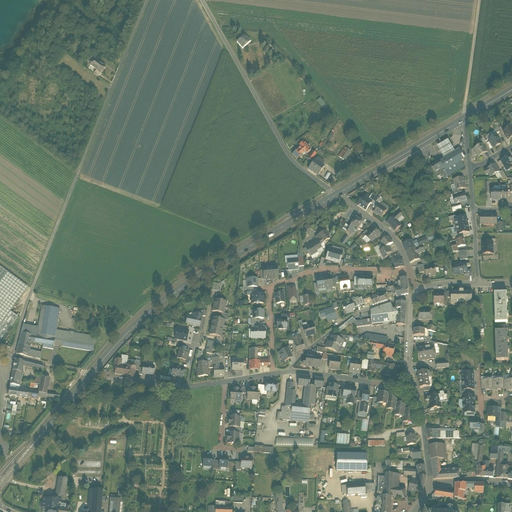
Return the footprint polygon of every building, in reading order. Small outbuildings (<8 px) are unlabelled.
[(238,37),(240,39),(245,35),(241,31),(235,36),(237,38),(238,37)] [(237,42),(243,49),(251,41),(245,35),(240,39),(237,42)] [(96,71),(101,74),(105,68),(95,60),(90,66),(96,71)] [(324,110),(328,108),(320,98),(316,101),(324,110)] [(503,131),(508,140),(511,137),(511,129),(511,127),(508,129),(507,129),(503,131)] [(489,140),(494,148),(501,144),(496,135),(489,140)] [(443,158),(445,157),(444,155),(451,151),(452,153),(455,151),(448,140),(437,147),(443,158)] [(300,147),(298,149),(302,154),(303,155),(305,153),(306,154),(309,151),(310,151),(311,150),(303,141),(298,145),(300,147)] [(474,149),(479,157),(487,153),(483,146),(482,144),(474,149)] [(296,159),(302,154),(298,149),(292,154),(296,159)] [(445,172),(447,177),(464,167),(461,162),(464,160),(461,156),(463,155),(460,149),(455,152),(453,154),(452,153),(451,151),(444,155),(445,157),(445,158),(444,159),(443,159),(445,163),(441,165),(443,169),(445,172)] [(307,159),(310,161),(316,153),(313,151),(307,159)] [(337,160),(342,164),(350,155),(344,151),(337,160)] [(504,166),(506,169),(511,166),(511,164),(511,161),(510,159),(509,156),(501,161),(504,166)] [(308,169),(317,175),(319,173),(324,166),(322,164),(316,160),(315,159),(308,169)] [(443,169),(441,165),(439,161),(431,166),(435,173),(437,177),(441,174),(445,172),(443,169)] [(495,165),(488,169),(490,173),(492,176),(495,174),(498,172),(496,169),(497,168),(495,165)] [(456,190),(456,191),(461,189),(466,188),(463,178),(456,180),(454,180),(453,182),(454,183),(456,190)] [(508,190),(500,191),(500,201),(508,201),(508,190)] [(491,201),(500,201),(500,191),(491,191),(491,201)] [(357,205),(366,211),(371,204),(376,197),(372,194),(368,200),(364,197),(357,205)] [(465,195),(453,198),(450,199),(452,206),(455,205),(460,204),(467,202),(465,195)] [(371,204),(374,206),(378,200),(379,199),(376,197),(371,204)] [(377,215),(382,218),(387,211),(380,205),(379,205),(377,208),(374,213),(375,213),(378,215),(377,215)] [(387,223),(395,232),(397,229),(401,226),(397,221),(402,216),(399,213),(387,223)] [(490,225),(497,225),(497,223),(497,215),(480,215),(480,225),(484,225),(484,223),(490,223),(490,225)] [(454,220),(455,221),(456,227),(468,225),(466,217),(457,219),(454,220)] [(357,229),(358,230),(363,223),(356,218),(353,223),(350,227),(352,229),(354,227),(357,229)] [(346,223),(344,221),(339,229),(341,231),(343,228),(346,231),(349,227),(345,224),(346,223)] [(468,225),(456,227),(457,233),(457,235),(460,234),(469,232),(468,225)] [(366,236),(370,241),(372,242),(380,234),(374,228),(369,233),(366,236)] [(315,237),(317,241),(319,244),(322,243),(322,244),(330,239),(325,231),(315,237)] [(360,237),(363,240),(366,236),(369,233),(366,231),(360,237)] [(435,240),(437,241),(435,235),(436,235),(435,233),(426,235),(426,238),(428,241),(435,240)] [(380,242),(382,244),(385,248),(388,246),(393,243),(388,237),(380,242)] [(426,238),(417,242),(418,247),(422,245),(429,244),(428,241),(426,238)] [(457,244),(458,248),(466,246),(464,239),(456,241),(457,244)] [(310,257),(317,253),(316,251),(321,248),(320,245),(319,244),(317,241),(305,248),(308,254),(310,257)] [(403,245),(406,252),(415,248),(413,243),(412,241),(403,245)] [(482,243),(482,255),(492,254),(492,244),(492,243),(489,243),(482,243)] [(392,252),(388,246),(385,248),(382,244),(378,247),(381,250),(379,252),(381,255),(384,259),(388,257),(387,255),(392,252)] [(418,249),(415,250),(417,255),(425,252),(422,246),(418,248),(418,249)] [(419,260),(417,255),(415,250),(415,248),(406,252),(410,263),(419,260)] [(331,249),(329,249),(326,260),(332,262),(336,251),(331,249)] [(340,252),(336,251),(332,262),(339,264),(343,253),(340,252)] [(459,252),(460,260),(467,260),(466,251),(459,252)] [(287,261),(288,264),(288,268),(288,271),(298,270),(298,267),(297,260),(287,261)] [(467,265),(458,266),(453,267),(454,276),(459,275),(467,274),(468,274),(467,269),(471,269),(470,264),(467,265)] [(28,288),(0,266),(0,340),(0,341),(18,317),(10,312),(28,288)] [(425,273),(426,277),(436,276),(435,267),(425,268),(425,269),(425,273)] [(318,289),(325,288),(324,278),(322,278),(322,277),(319,277),(319,279),(316,279),(316,284),(317,290),(318,289)] [(324,278),(325,288),(332,288),(331,280),(331,277),(324,278)] [(349,283),(348,277),(344,277),(344,278),(342,278),(339,279),(338,279),(339,284),(340,291),(343,290),(347,290),(349,289),(350,289),(349,283)] [(357,286),(365,287),(365,277),(357,277),(357,286)] [(373,278),(365,277),(365,287),(373,287),(373,278)] [(247,284),(247,288),(253,288),(255,288),(255,287),(257,287),(257,279),(247,279),(247,280),(246,280),(246,284),(247,284)] [(392,295),(396,294),(395,289),(394,289),(393,285),(388,285),(388,291),(391,291),(392,295)] [(289,296),(290,301),(296,301),(294,287),(288,287),(289,293),(289,296)] [(402,288),(395,289),(396,294),(396,297),(408,295),(408,288),(402,288)] [(457,303),(462,303),(461,291),(460,291),(459,291),(459,292),(451,292),(451,298),(451,304),(457,304),(457,303)] [(463,291),(461,291),(462,303),(466,303),(466,304),(472,304),(472,300),(472,294),(472,292),(464,292),(464,291),(463,291)] [(276,299),(276,304),(284,303),(283,293),(275,294),(276,299)] [(370,298),(373,306),(388,301),(386,293),(370,298)] [(434,293),(434,304),(444,304),(444,299),(444,293),(434,293)] [(494,294),(495,323),(507,323),(507,317),(509,317),(508,314),(507,314),(507,302),(508,302),(508,299),(507,300),(507,293),(494,294)] [(255,304),(256,304),(258,304),(259,303),(263,303),(263,294),(256,295),(251,295),(252,304),(255,304)] [(215,300),(213,306),(225,308),(226,302),(219,301),(215,300)] [(396,312),(397,312),(406,311),(406,302),(399,302),(396,302),(396,309),(396,312)] [(344,309),(346,315),(354,312),(353,310),(355,310),(354,308),(352,303),(342,306),(343,310),(344,309)] [(392,320),(397,319),(397,312),(396,312),(396,309),(393,309),(391,303),(371,310),(372,320),(373,325),(373,326),(383,325),(382,321),(389,320),(389,322),(392,322),(392,320)] [(55,340),(55,337),(56,331),(60,309),(42,306),(38,331),(37,337),(55,340)] [(224,314),(225,308),(213,306),(212,312),(221,314),(224,314)] [(325,317),(327,323),(337,319),(333,309),(319,313),(320,318),(325,317)] [(419,320),(431,320),(431,310),(419,310),(419,320)] [(254,315),(254,319),(259,319),(264,319),(263,311),(253,311),(253,312),(252,312),(253,315),(254,315)] [(405,326),(406,311),(397,312),(397,319),(396,325),(405,326)] [(195,326),(199,327),(202,315),(195,314),(194,318),(191,317),(187,316),(186,324),(192,325),(192,327),(195,328),(195,326)] [(213,318),(212,324),(223,326),(225,320),(220,319),(213,318)] [(278,330),(278,331),(282,331),(282,330),(287,330),(287,320),(287,319),(281,319),(278,320),(276,320),(276,322),(276,324),(276,325),(276,330),(278,330)] [(221,338),(223,326),(212,324),(211,328),(212,328),(212,331),(210,331),(209,335),(217,337),(221,338)] [(303,329),(306,337),(315,334),(312,325),(307,327),(307,328),(303,329)] [(22,328),(21,334),(36,336),(37,337),(38,331),(22,328)] [(252,334),(252,339),(264,338),(264,329),(260,329),(260,328),(255,328),(255,330),(251,330),(251,334),(252,334)] [(175,339),(186,342),(189,331),(184,330),(184,332),(177,330),(175,339)] [(94,337),(56,331),(55,337),(95,343),(95,337),(94,337)] [(495,332),(496,361),(508,361),(508,352),(509,352),(509,349),(508,349),(508,343),(509,343),(509,340),(508,340),(507,332),(495,332)] [(31,343),(34,343),(36,336),(21,334),(19,343),(30,346),(31,343)] [(378,341),(386,343),(387,337),(367,334),(366,340),(373,341),(378,342),(378,341)] [(37,337),(36,336),(34,343),(34,344),(43,345),(42,347),(53,350),(54,346),(55,340),(37,337)] [(55,337),(55,340),(54,346),(93,352),(95,343),(55,337)] [(293,338),(297,351),(304,349),(302,343),(301,343),(299,337),(293,338)] [(325,348),(337,353),(339,347),(341,347),(343,342),(343,341),(337,339),(332,337),(329,343),(328,342),(325,348)] [(16,355),(27,357),(29,351),(30,347),(30,346),(19,343),(19,342),(16,355)] [(383,355),(393,357),(395,346),(385,344),(384,349),(383,355)] [(417,348),(419,361),(436,358),(434,345),(427,347),(425,347),(417,348)] [(178,359),(186,361),(188,351),(180,349),(178,359)] [(283,359),(285,362),(291,358),(286,349),(279,353),(280,356),(280,357),(281,359),(282,359),(283,359)] [(41,353),(29,351),(27,357),(40,360),(41,353)] [(436,363),(437,369),(449,368),(449,355),(446,355),(446,362),(436,363)] [(114,366),(116,367),(126,368),(127,366),(128,357),(122,356),(121,361),(115,360),(114,366)] [(321,357),(315,357),(315,359),(306,358),(306,361),(303,361),(303,365),(305,366),(310,367),(310,366),(316,367),(316,368),(319,368),(321,357)] [(211,368),(214,368),(219,368),(219,365),(219,358),(210,358),(210,362),(211,368)] [(232,370),(243,370),(243,365),(243,360),(232,359),(232,370)] [(22,373),(23,366),(24,363),(15,360),(13,371),(22,373)] [(249,361),(249,370),(259,369),(259,366),(259,361),(257,361),(249,361)] [(329,369),(339,370),(340,362),(332,361),(330,361),(329,369)] [(349,371),(359,373),(361,362),(350,361),(349,371)] [(383,376),(395,377),(397,365),(385,364),(385,363),(371,361),(371,367),(372,367),(384,369),(384,370),(383,376)] [(208,376),(208,368),(208,362),(198,362),(199,368),(197,368),(197,377),(203,377),(203,376),(208,376)] [(135,367),(127,366),(126,368),(125,376),(126,376),(133,377),(134,377),(135,370),(135,367)] [(142,374),(153,375),(154,367),(143,366),(143,368),(142,374)] [(171,378),(175,379),(176,377),(182,378),(184,369),(173,366),(171,376),(172,376),(171,378)] [(125,376),(126,368),(116,367),(115,374),(125,376)] [(214,368),(214,377),(224,377),(224,368),(219,368),(214,368)] [(10,381),(21,383),(22,377),(21,377),(22,373),(13,371),(10,381)] [(419,378),(420,388),(424,388),(429,387),(428,378),(432,378),(432,374),(428,372),(428,371),(418,372),(418,376),(419,378)] [(462,374),(462,382),(473,382),(473,374),(470,374),(462,374)] [(305,387),(309,388),(309,387),(314,387),(314,383),(310,382),(310,377),(299,376),(297,387),(305,387)] [(39,392),(39,393),(46,395),(47,392),(50,378),(41,377),(40,385),(38,392),(39,392)] [(314,383),(314,387),(316,387),(323,388),(324,379),(315,378),(314,383)] [(497,388),(497,391),(500,390),(504,390),(504,389),(503,383),(503,380),(503,379),(495,380),(495,382),(495,388),(497,388)] [(486,389),(486,391),(489,391),(489,390),(492,390),(492,388),(492,382),(492,380),(484,380),(484,383),(484,389),(486,389)] [(267,391),(271,392),(271,391),(276,391),(277,390),(277,388),(276,387),(277,383),(266,381),(266,386),(265,391),(267,391)] [(473,382),(462,382),(463,389),(463,390),(469,390),(474,389),(473,382)] [(329,395),(336,396),(338,386),(335,386),(335,385),(333,385),(332,385),(330,385),(329,389),(328,395),(329,395)] [(305,387),(303,405),(311,406),(314,406),(316,387),(314,387),(309,387),(309,388),(305,387)] [(347,403),(353,404),(354,398),(355,388),(344,387),(344,391),(343,397),(348,398),(347,403)] [(18,397),(28,399),(29,391),(19,390),(18,397)] [(38,392),(29,391),(28,399),(37,400),(38,397),(39,393),(39,392),(38,392)] [(287,391),(285,403),(292,404),(295,404),(296,392),(293,392),(287,391)] [(358,392),(357,399),(354,398),(353,404),(356,404),(356,401),(359,401),(361,402),(362,393),(358,392)] [(383,402),(387,403),(388,397),(389,394),(383,393),(382,393),(382,394),(379,393),(379,392),(378,392),(377,398),(377,403),(379,403),(383,403),(383,402)] [(364,413),(366,413),(367,407),(369,394),(362,393),(361,402),(359,412),(364,413)] [(429,395),(429,396),(430,400),(431,409),(434,409),(440,408),(440,403),(440,400),(439,395),(439,394),(429,395)] [(133,403),(145,404),(145,403),(145,396),(146,396),(134,395),(133,403)] [(395,410),(395,411),(395,410),(396,403),(397,400),(393,400),(393,397),(388,397),(387,403),(387,404),(387,405),(386,409),(391,409),(392,408),(395,409),(395,410)] [(284,420),(290,421),(291,414),(292,404),(285,403),(285,406),(284,420)] [(402,404),(396,403),(395,410),(395,411),(394,415),(399,416),(401,415),(404,415),(403,417),(404,417),(405,410),(405,407),(401,406),(402,404)] [(474,406),(474,403),(463,403),(463,410),(464,410),(464,413),(466,413),(468,413),(470,411),(474,411),(474,409),(475,409),(475,406),(474,406)] [(292,404),(291,414),(309,416),(310,416),(311,406),(303,405),(295,404),(292,404)] [(277,420),(284,420),(285,406),(282,406),(281,413),(278,412),(277,420)] [(496,418),(497,418),(497,413),(497,409),(489,408),(488,417),(496,418)] [(410,411),(405,410),(404,417),(403,422),(408,423),(409,422),(413,422),(414,414),(410,413),(410,411)] [(309,423),(309,421),(309,416),(291,414),(290,421),(309,423)] [(481,425),(481,422),(480,422),(479,421),(479,420),(470,420),(470,429),(480,430),(481,430),(481,425)] [(427,431),(428,439),(431,439),(450,439),(450,432),(450,431),(441,432),(441,430),(427,431)] [(321,431),(319,442),(324,443),(325,435),(327,435),(328,432),(321,431)] [(350,435),(337,434),(335,445),(349,446),(350,435)] [(407,442),(407,445),(416,445),(415,435),(406,436),(407,437),(407,442)] [(277,445),(291,446),(291,438),(278,437),(277,445)] [(430,446),(432,471),(441,470),(439,459),(444,459),(442,444),(430,446)] [(498,460),(498,462),(502,462),(502,454),(509,454),(509,453),(509,448),(498,447),(498,453),(498,460)] [(417,458),(417,459),(421,458),(420,450),(410,451),(411,455),(412,455),(412,458),(417,458)] [(366,454),(336,454),(336,472),(366,472),(366,454)] [(211,466),(212,460),(212,456),(204,456),(203,466),(211,466)] [(227,467),(228,457),(220,457),(219,461),(219,467),(227,467)] [(247,468),(251,468),(252,459),(248,458),(245,458),(241,458),(241,462),(241,466),(246,467),(247,468)] [(417,466),(417,472),(418,476),(426,477),(425,465),(417,466)] [(476,477),(484,477),(485,473),(482,473),(483,467),(481,467),(477,467),(476,477)] [(51,469),(43,474),(46,479),(54,474),(51,469)] [(432,471),(433,480),(459,478),(459,470),(451,470),(451,469),(441,470),(432,471)] [(511,480),(511,472),(509,472),(509,473),(497,472),(496,478),(508,479),(508,480),(511,480)] [(39,483),(46,479),(43,474),(36,478),(39,483)] [(385,486),(394,487),(394,474),(390,474),(385,474),(385,477),(385,484),(385,486)] [(409,491),(423,494),(426,477),(418,477),(417,481),(412,480),(409,491)] [(56,495),(60,495),(60,492),(65,492),(67,479),(58,478),(56,495)] [(364,484),(346,485),(347,494),(347,496),(365,494),(365,493),(364,485),(364,484)] [(373,484),(364,485),(365,493),(373,492),(373,484)] [(376,495),(376,505),(384,506),(384,496),(385,486),(385,484),(378,484),(377,495),(376,495)] [(465,501),(466,498),(464,498),(465,491),(466,492),(466,488),(467,484),(465,484),(456,484),(455,485),(454,498),(465,501)] [(474,493),(483,494),(484,484),(467,484),(466,488),(475,488),(474,493)] [(406,488),(399,488),(394,487),(385,486),(384,496),(392,497),(405,498),(406,488)] [(93,490),(92,501),(91,511),(100,511),(101,501),(102,490),(93,490)] [(435,496),(453,499),(454,494),(436,491),(435,496)] [(383,511),(390,511),(391,504),(392,504),(392,498),(392,497),(384,496),(384,506),(383,511)] [(59,507),(60,503),(61,500),(59,499),(55,498),(54,498),(54,500),(50,499),(50,498),(44,497),(44,498),(43,504),(41,504),(41,507),(40,507),(46,508),(45,511),(58,511),(59,507)] [(122,511),(123,503),(110,502),(109,511),(122,511)]
